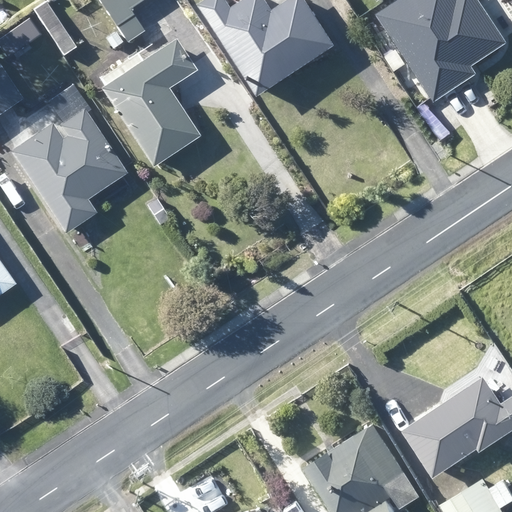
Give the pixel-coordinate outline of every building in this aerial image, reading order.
[(45,0),(34,8),(66,55),(79,46),(47,0),(45,0)] [(133,8),(145,0),(102,0),(122,29),(108,38),(115,48),(142,30),(146,27),(133,8)] [(290,0),(251,26),(236,4),(233,0),(210,0),(203,5),(265,96),(339,46),(342,44),(312,0),(290,0)] [(432,0),(445,19),(472,2),(474,0),(432,0)] [(24,25),(29,33),(36,28),(31,20),(24,25)] [(181,98),(173,88),(201,69),(179,36),(156,51),(145,59),(141,52),(103,77),(107,85),(104,87),(156,166),(204,134),(188,110),(181,98)] [(0,110),(13,101),(0,81),(0,80),(11,73),(0,57),(0,110)] [(91,197),(123,177),(130,172),(73,87),(51,101),(54,106),(64,121),(58,125),(56,122),(40,133),(14,150),(68,233),(100,211),(97,206),(91,197)] [(0,296),(20,283),(0,254),(0,296)] [(485,447),(511,428),(511,393),(506,397),(489,370),(449,396),(440,401),(407,424),(439,473),(444,470),(483,444),(485,447)] [(339,406),(345,418),(358,412),(351,400),(339,406)] [(404,511),(401,506),(424,492),(379,419),(335,445),(329,449),(309,461),(339,511),(365,511),(368,510),(368,511),(404,511)] [(268,451),(257,456),(261,464),(272,458),(268,451)] [(276,465),(266,471),(272,482),(283,476),(276,465)] [(447,511),(488,511),(491,510),(485,501),(477,506),(465,487),(441,502),(443,504),(447,511)] [(283,500),(289,510),(300,504),(294,494),(283,500)] [(278,511),(276,503),(234,511),(278,511)]
